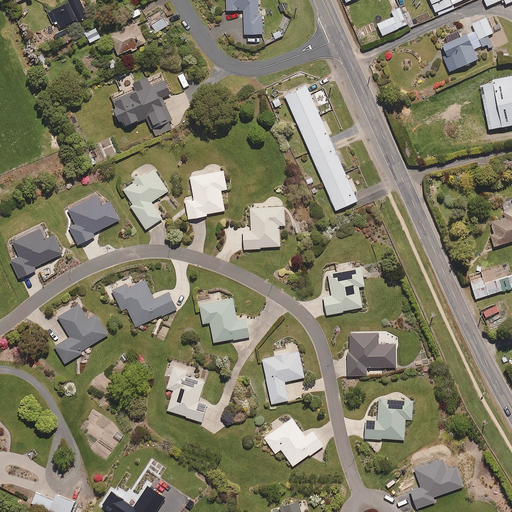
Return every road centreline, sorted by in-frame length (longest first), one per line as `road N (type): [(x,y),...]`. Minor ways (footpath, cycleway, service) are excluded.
road 1 (residential): [(0,328),(89,266),(129,252),(168,250),(211,261),(273,290),(314,326),(362,496)]
road 2 (secondary): [(339,38),(511,408)]
road 3 (residential): [(339,38),(261,68),(234,66),(210,50),(179,0)]
